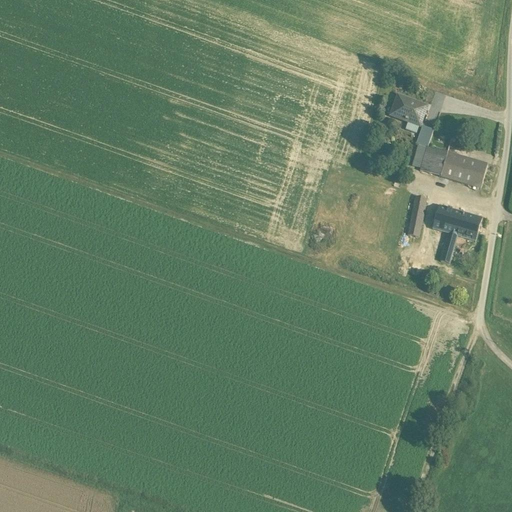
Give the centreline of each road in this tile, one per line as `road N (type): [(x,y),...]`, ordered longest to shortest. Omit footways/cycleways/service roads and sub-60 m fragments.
road 1 (track): [(478,316),(0,150)]
road 2 (unclassified): [(511,65),(476,326)]
road 3 (track): [(476,326),(413,511)]
